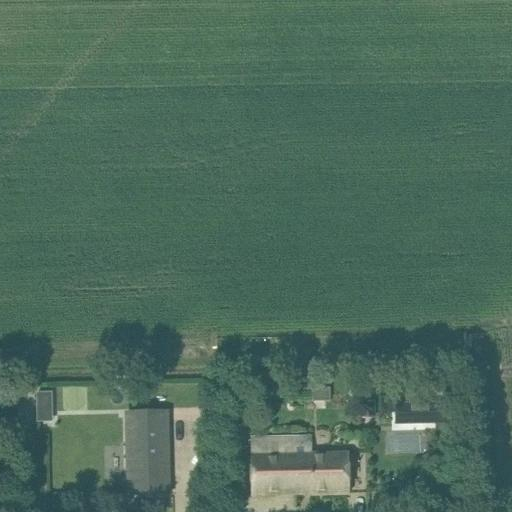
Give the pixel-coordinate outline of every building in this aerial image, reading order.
[(36,421),(59,421),(58,388),(35,388),(36,421)] [(441,403),(408,404),(408,425),(442,424),(441,403)] [(365,405),(365,420),(379,420),(379,404),(365,405)] [(169,494),(167,413),(126,414),(128,495),(169,494)] [(310,437),(250,438),(251,496),(349,494),(348,453),(311,453),(310,437)]
